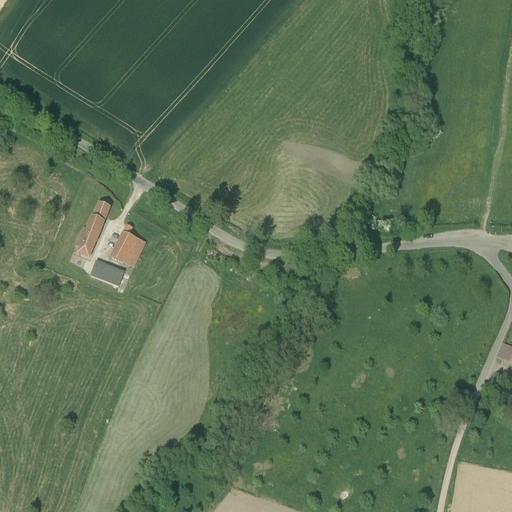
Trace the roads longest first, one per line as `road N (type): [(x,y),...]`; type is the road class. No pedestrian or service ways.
road 1 (unclassified): [(489,241),(306,256),(244,247),(0,93)]
road 2 (track): [(439,511),(474,397)]
